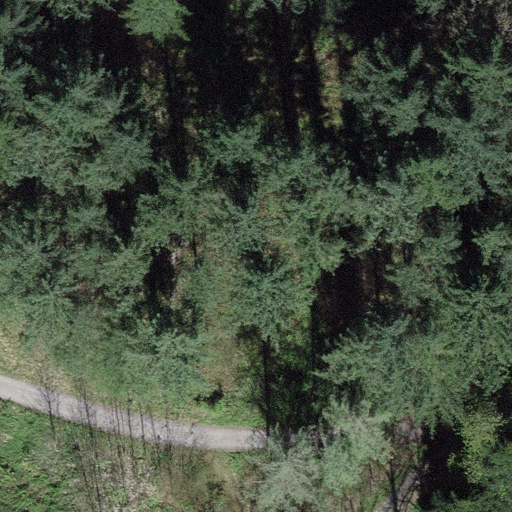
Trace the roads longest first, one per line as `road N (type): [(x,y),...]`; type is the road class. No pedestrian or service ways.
road 1 (track): [(487,427),(189,440),(0,387)]
road 2 (track): [(487,427),(391,511)]
